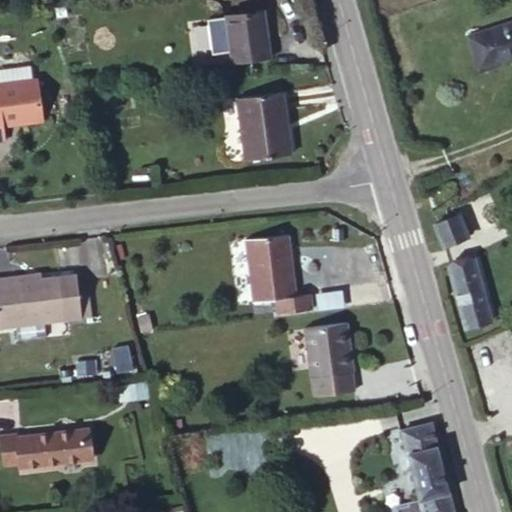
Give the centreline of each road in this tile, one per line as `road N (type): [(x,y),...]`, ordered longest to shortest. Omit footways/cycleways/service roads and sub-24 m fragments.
road 1 (residential): [(383,182),(0,228)]
road 2 (secondary): [(485,511),(383,182)]
road 3 (secondary): [(383,182),(332,0)]
